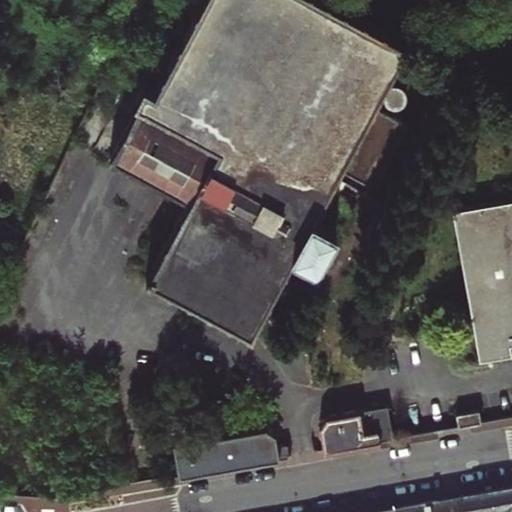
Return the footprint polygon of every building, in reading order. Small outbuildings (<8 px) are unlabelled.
[(144,275),(249,332),(292,251),(313,262),(333,225),(312,214),(326,187),(339,194),(347,221),(368,231),(378,211),(374,198),(332,177),(337,168),(370,186),(416,100),(383,82),(405,41),(329,0),(199,0),(153,87),(142,81),(132,101),(137,104),(108,157),(185,198),(144,275)] [(511,198),(449,210),(475,358),(480,357),(509,352),(509,351),(511,349),(511,198)] [(317,428),(322,450),(421,432),(415,400),(326,415),(317,428)] [(455,426),(479,422),(477,408),(453,413),(455,426)] [(176,476),(285,457),(283,444),(275,446),(273,435),(262,427),(171,443),(176,476)] [(495,511),(498,509),(503,511),(511,511),(511,485),(469,494),(472,511),(495,511)] [(472,511),(469,494),(444,498),(446,511),(472,511)] [(446,511),(444,498),(420,503),(421,511),(446,511)] [(421,511),(420,503),(398,506),(399,511),(421,511)]
